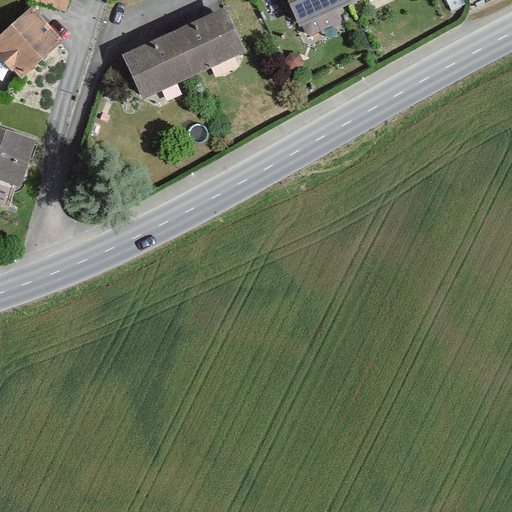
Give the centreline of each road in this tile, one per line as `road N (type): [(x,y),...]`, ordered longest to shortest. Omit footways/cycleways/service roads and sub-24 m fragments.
road 1 (secondary): [(46,276),(242,184),(511,32)]
road 2 (residential): [(208,0),(103,56),(48,218)]
road 3 (residential): [(96,0),(57,125),(48,218)]
